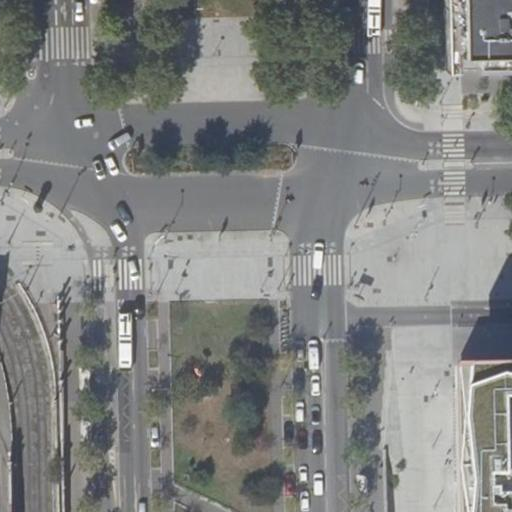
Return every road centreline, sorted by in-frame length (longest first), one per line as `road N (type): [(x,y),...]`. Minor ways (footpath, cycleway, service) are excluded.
road 1 (primary): [(371,156),(294,121),(122,125),(65,153)]
road 2 (secondary): [(325,511),(316,199)]
road 3 (secondary): [(126,201),(133,511)]
road 4 (primary): [(126,201),(316,199)]
road 5 (primary): [(371,156),(368,0)]
road 6 (primary): [(61,0),(65,153)]
road 7 (primary): [(371,156),(511,163)]
